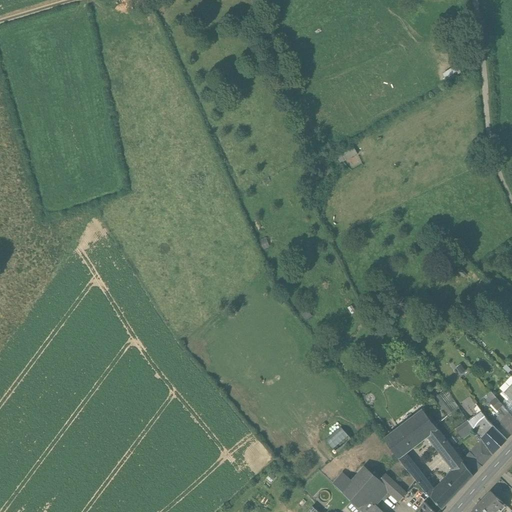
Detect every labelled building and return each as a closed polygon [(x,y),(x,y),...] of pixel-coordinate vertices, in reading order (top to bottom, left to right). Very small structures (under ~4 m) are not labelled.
[(444,79),(447,84),(461,75),(458,70),(444,79)] [(336,155),(341,163),(357,153),(353,146),(336,155)] [(266,238),(260,240),(263,249),(270,246),(266,238)] [(418,268),(427,273),(435,261),(426,255),(418,268)] [(456,271),(463,277),(467,273),(460,267),(456,271)] [(306,308),(300,312),(305,320),(312,316),(306,308)] [(456,367),(461,374),(466,370),(461,363),(456,367)] [(511,400),(506,395),(511,388),(511,376),(511,375),(499,388),(502,391),(501,393),(507,400),(502,404),(503,406),(506,409),(511,401),(511,400)] [(435,398),(448,415),(458,407),(445,390),(435,398)] [(492,403),(497,399),(491,392),(486,396),(492,403)] [(497,411),(503,406),(502,404),(497,399),(492,403),(491,404),(497,411)] [(501,424),(511,435),(511,434),(511,416),(506,409),(503,406),(497,411),(501,415),(497,419),(501,424)] [(423,411),(384,440),(394,453),(424,489),(431,482),(406,453),(429,435),(456,467),(464,464),(423,411)] [(492,455),(507,440),(507,439),(506,439),(496,429),(488,421),(482,414),(480,413),(469,422),(470,423),(470,424),(492,455)] [(507,440),(511,435),(501,424),(496,429),(506,439),(507,439),(507,440)] [(465,462),(474,474),(492,455),(484,444),(465,462)] [(424,489),(441,509),(474,474),(465,462),(464,464),(456,467),(437,488),(431,482),(424,489)] [(362,511),(433,511),(425,504),(417,511),(379,511),(376,509),(390,493),(399,501),(406,493),(385,474),(377,482),(361,467),(348,481),(341,474),(333,483),(352,502),(362,511)] [(491,491),(478,505),(486,511),(495,511),(498,509),(501,511),(506,506),(491,491)] [(362,511),(352,502),(347,508),(351,511),(362,511)]
